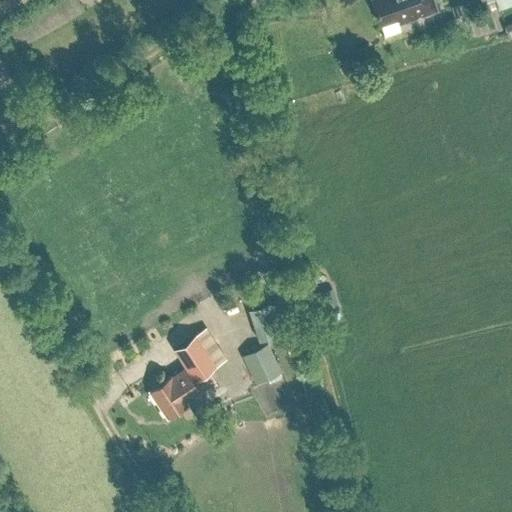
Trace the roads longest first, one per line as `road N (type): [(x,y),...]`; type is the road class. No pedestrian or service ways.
road 1 (unclassified): [(0,253),(159,511)]
road 2 (unclassified): [(16,126),(63,109),(224,0)]
